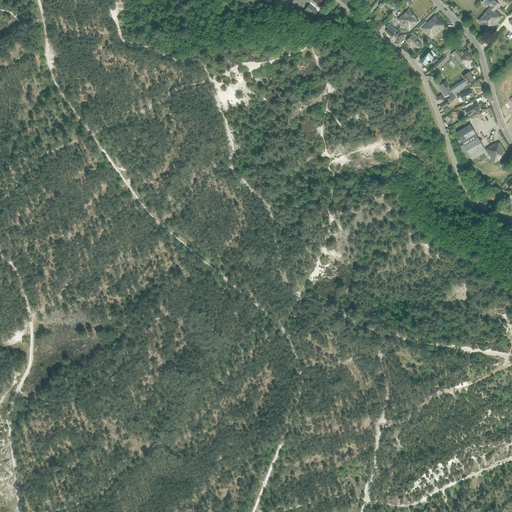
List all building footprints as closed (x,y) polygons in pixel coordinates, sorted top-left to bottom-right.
[(293,0),(292,2),(299,9),(302,5),(299,2),(300,0),(293,0)] [(490,6),(478,21),(490,31),(502,17),(498,14),(499,14),(495,11),(500,5),(493,0),(484,0),(482,3),(487,7),(488,5),(490,6)] [(286,3),(282,10),(288,14),(290,15),(294,8),(293,7),(286,3)] [(391,13),(393,16),(400,9),(397,6),(393,3),(391,5),(395,9),(391,13)] [(305,9),(306,10),(303,13),(310,19),(313,16),(317,11),(309,4),(305,9)] [(399,21),(410,31),(420,22),(417,20),(418,19),(409,9),(398,20),(398,21),(399,22),(399,21)] [(435,15),(421,28),(429,36),(429,35),(431,37),(430,38),(431,39),(445,26),(435,15)] [(394,33),(397,31),(389,24),(386,27),(388,28),(385,32),(392,37),(395,33),(394,33)] [(412,36),(407,41),(417,51),(422,46),(417,40),(418,38),(413,32),(410,34),(412,36)] [(434,57),(436,55),(432,50),(429,52),(420,61),(425,66),(430,71),(439,63),(434,57)] [(466,63),(467,66),(473,61),(471,59),(471,58),(465,51),(464,53),(463,51),(460,53),(457,50),(451,55),(453,57),(455,56),(459,61),(461,60),(465,64),(466,63)] [(446,81),(441,85),(439,86),(446,96),(449,94),(451,97),(467,86),(471,84),(470,83),(474,80),(468,72),(462,76),(464,79),(451,88),(446,81)] [(470,90),(462,94),(461,92),(456,95),(458,98),(462,97),(464,101),(473,96),(470,90)] [(436,99),(439,104),(444,100),(441,95),(436,99)] [(472,102),(464,106),(466,109),(465,110),(468,116),(469,116),(470,116),(473,114),(473,113),(480,109),(477,103),(474,105),(472,102)] [(470,124),(456,133),(462,142),(476,134),(470,124)] [(476,134),(462,142),(463,143),(463,145),(471,157),(471,158),(472,160),(479,156),(481,155),(484,153),(486,152),(476,134)] [(486,149),(494,163),(507,155),(500,142),(496,144),(495,144),(486,149)] [(496,194),(499,197),(505,192),(501,188),(496,194)] [(502,205),(501,207),(506,210),(507,209),(510,205),(505,202),(503,205),(502,205)]
